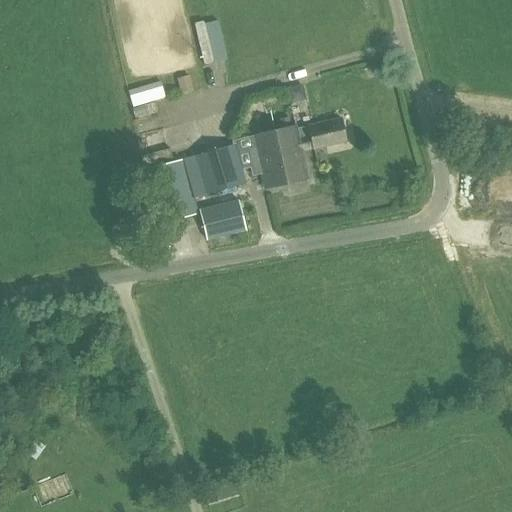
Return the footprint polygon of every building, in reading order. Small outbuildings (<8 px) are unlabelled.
[(341,118),(295,128),(300,151),(312,148),(312,149),(346,141),(341,118)] [(300,151),(295,128),(295,126),(253,136),(264,188),(307,178),(300,151)] [(209,149),(210,149),(182,157),(193,198),(220,190),(220,191),(245,183),(234,144),(209,149)] [(149,168),(162,221),(194,213),(181,160),(149,168)] [(206,240),(245,230),(238,200),(199,210),(206,240)] [(11,462),(16,488),(76,477),(71,451),(11,462)]
